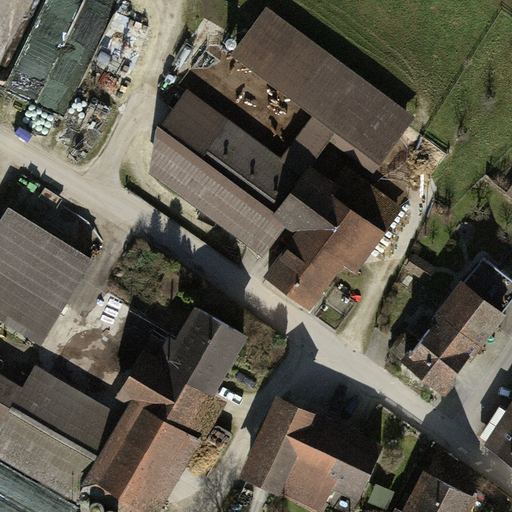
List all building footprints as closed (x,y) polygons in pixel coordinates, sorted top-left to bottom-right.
[(0,62),(0,82),(39,100),(57,61),(57,69),(88,0),(29,0),(25,9),(31,11),(18,40),(30,46),(23,62),(0,62)] [(282,161),(190,92),(161,131),(206,164),(208,161),(275,210),(290,221),(304,231),(305,230),(343,259),(364,232),(377,242),(385,231),(333,194),(336,190),(310,170),(340,128),(382,159),(408,125),(264,17),(238,52),(319,111),(282,161)] [(238,37),(238,35),(238,33),(237,31),(235,30),(233,30),(231,30),(229,30),(228,32),(227,33),(226,35),(227,37),(227,39),(229,40),(231,41),(232,42),(234,41),(236,40),(237,39),(238,37)] [(388,223),(399,209),(348,172),(338,186),(388,223)] [(103,254),(12,199),(0,218),(0,320),(45,348),(103,254)] [(290,221),(275,210),(252,241),(266,253),(290,221)] [(343,259),(305,230),(304,231),(270,277),(309,306),(343,259)] [(432,266),(416,256),(409,268),(425,278),(432,266)] [(511,302),(511,278),(485,257),(439,314),(441,316),(421,340),(408,330),(392,349),(442,389),(511,302)] [(183,277),(172,271),(162,289),(173,295),(183,277)] [(245,334),(200,308),(179,343),(174,339),(171,344),(155,335),(121,393),(136,401),(126,418),(38,367),(17,403),(0,392),(0,453),(79,500),(85,489),(123,511),(158,511),(168,495),(155,487),(245,334)] [(382,448),(285,402),(243,492),(272,506),(283,482),(324,502),(334,481),(360,493),(382,448)] [(511,412),(490,446),(511,462),(511,412)] [(216,427),(209,440),(226,449),(233,437),(232,433),(220,426),(216,427)] [(481,511),(489,496),(476,489),(483,477),(440,451),(416,497),(408,492),(399,509),(406,511),(481,511)] [(99,499),(97,499),(96,499),(94,500),(93,501),(91,503),(91,504),(90,506),(90,508),(91,509),(92,511),(102,511),(103,511),(104,510),(105,509),(105,507),(105,505),(105,504),(104,502),(102,501),(101,500),(99,499)]
